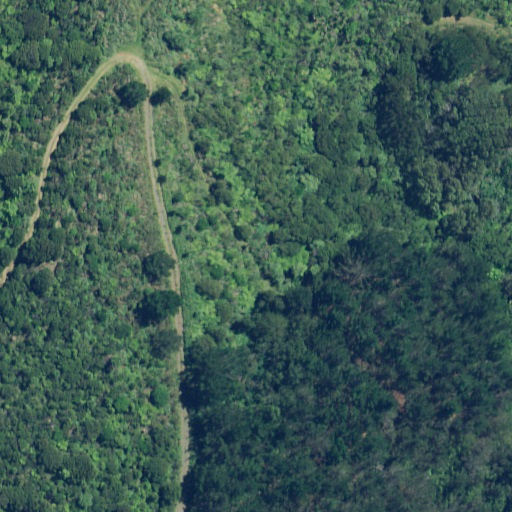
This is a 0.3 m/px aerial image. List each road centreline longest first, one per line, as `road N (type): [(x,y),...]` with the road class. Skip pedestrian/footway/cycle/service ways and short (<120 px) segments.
road 1 (track): [(179,511),(187,430),(181,339),(145,73)]
road 2 (track): [(0,279),(34,224),(54,141),(79,98),(109,56),(127,50),(145,73)]
